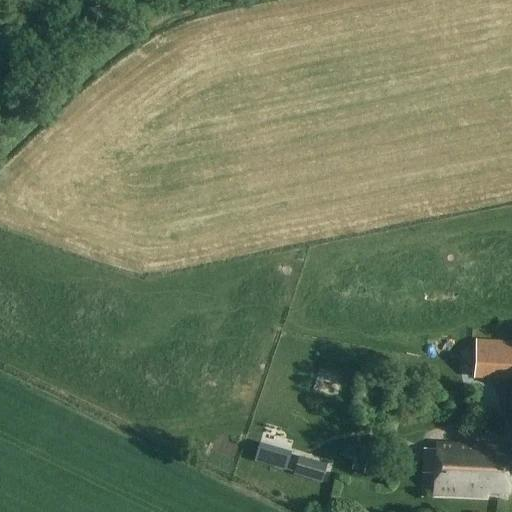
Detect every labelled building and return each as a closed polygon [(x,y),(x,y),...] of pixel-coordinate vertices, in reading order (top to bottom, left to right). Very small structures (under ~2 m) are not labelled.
[(511,381),(511,342),(473,342),(471,380),(511,381)] [(252,445),(246,465),(280,476),(287,455),(252,445)] [(509,496),(511,449),(436,446),(434,500),(488,502),(488,496),(509,496)] [(320,484),(326,465),(297,457),(292,476),(320,484)] [(350,473),(362,475),(382,479),(385,465),(353,459),(350,473)]
